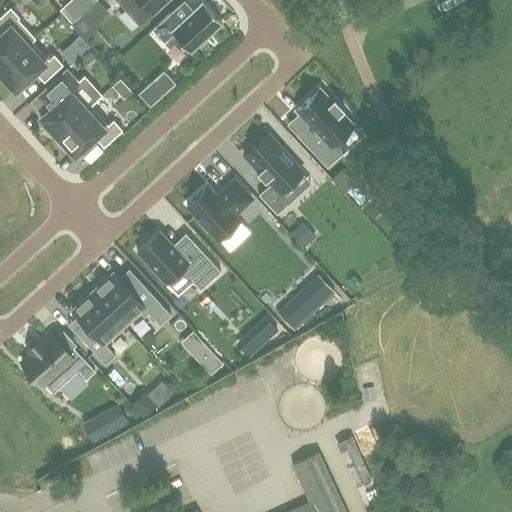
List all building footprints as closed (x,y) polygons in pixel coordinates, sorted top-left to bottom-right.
[(70,0),(60,9),(72,22),(82,13),(96,0),(70,0)] [(121,0),(141,22),(165,0),(121,0)] [(222,23),(202,1),(179,23),(169,13),(151,29),(163,42),(173,34),(190,52),(222,23)] [(0,68),(31,40),(32,41),(35,37),(17,18),(19,17),(10,7),(0,15),(0,68)] [(72,22),(71,24),(84,38),(96,28),(82,13),(72,22)] [(15,90),(35,72),(44,81),(63,64),(53,54),(48,59),(32,41),(31,40),(0,68),(0,73),(1,74),(0,75),(0,78),(9,88),(11,86),(15,90)] [(66,68),(37,95),(49,108),(42,114),(39,116),(57,136),(91,105),(73,86),(79,81),(70,71),(66,68)] [(120,78),(112,85),(123,97),(131,90),(120,78)] [(150,82),(138,93),(150,106),(161,95),(150,82)] [(311,125),(299,136),(327,165),(340,153),(331,145),(353,125),(341,112),(344,109),(334,97),(330,100),(319,88),(296,109),(300,113),(311,125)] [(91,105),(57,136),(60,139),(58,142),(68,153),(71,151),(75,155),(94,137),(103,146),(122,129),(113,119),(108,124),(91,105)] [(249,149),(244,154),(270,183),(258,194),(276,213),(288,202),(279,192),(288,184),(288,185),(291,182),(301,172),(302,171),(267,133),(255,143),(249,148),(249,149)] [(331,178),(344,192),(355,182),(342,168),(331,178)] [(207,185),(186,204),(218,239),(239,220),(233,214),(251,198),(234,179),(216,195),(207,185)] [(158,230),(136,250),(166,282),(181,269),(192,281),(200,290),(220,271),(191,238),(177,250),(172,244),(158,230)] [(125,326),(140,312),(144,316),(148,312),(159,324),(170,314),(136,276),(126,286),(113,272),(92,291),(125,326)] [(317,275),(278,311),(294,329),(333,293),(317,275)] [(105,344),(125,326),(92,291),(72,309),(85,324),(76,332),(105,364),(115,354),(105,344)] [(266,317),(248,333),(260,345),(277,330),(266,317)] [(51,334),(40,344),(38,341),(29,349),(32,352),(21,361),(31,372),(30,372),(33,375),(33,374),(43,385),(44,383),(53,392),(77,370),(85,379),(95,370),(73,346),(67,352),(63,347),(61,344),(60,345),(51,334)] [(221,362),(211,350),(200,360),(210,371),(221,362)] [(371,368),(362,369),(364,381),(373,379),(371,368)] [(144,392),(132,403),(143,416),(155,404),(144,392)] [(120,407),(84,426),(93,442),(128,423),(120,407)] [(355,485),(371,478),(351,435),(335,442),(355,485)] [(344,511),(316,450),(292,461),(310,500),(283,511),(198,511),(197,509),(189,511),(344,511)]
